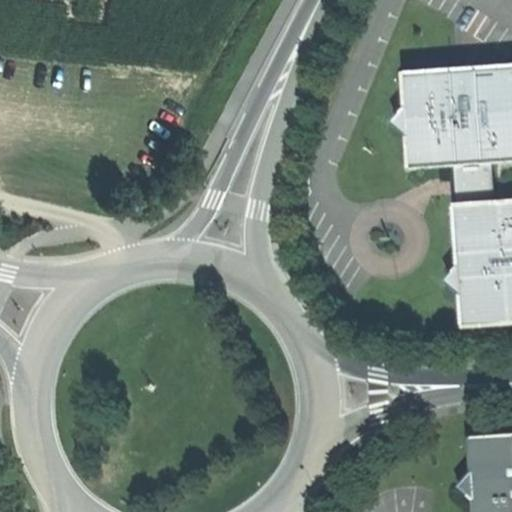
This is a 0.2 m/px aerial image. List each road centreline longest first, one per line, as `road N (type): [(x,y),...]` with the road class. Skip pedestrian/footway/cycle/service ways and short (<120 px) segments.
road 1 (secondary): [(293,58),(168,264)]
road 2 (secondary): [(259,292),(258,210),(293,58)]
road 3 (residential): [(313,442),(384,413),(503,384)]
road 4 (residential): [(503,384),(381,377),(308,355)]
road 5 (track): [(0,198),(117,230),(129,272)]
road 6 (secondary): [(34,378),(32,423),(44,467),(70,505)]
